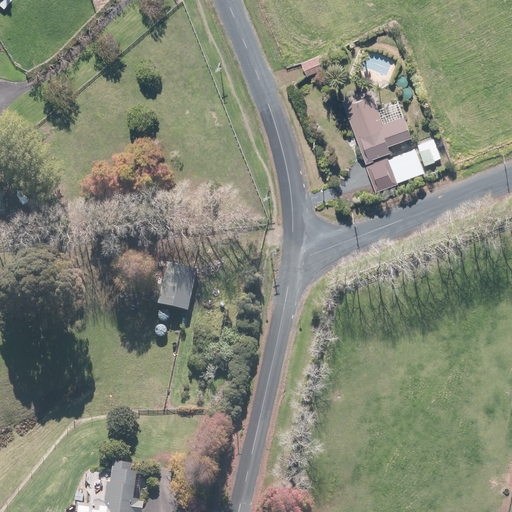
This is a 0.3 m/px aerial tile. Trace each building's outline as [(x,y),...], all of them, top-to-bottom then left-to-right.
[(320,55),(302,61),(307,76),(325,69),(320,55)] [(367,88),(340,99),(365,160),(418,138),(406,110),(380,120),(367,88)] [(435,137),(417,143),(424,164),(443,157),(435,137)] [(365,166),(374,189),(424,170),(415,147),(365,166)] [(7,173),(0,174),(0,217),(16,213),(7,173)] [(22,187),(14,191),(23,211),(31,207),(22,187)] [(161,264),(155,307),(188,311),(193,268),(161,264)] [(143,511),(148,467),(103,463),(99,503),(77,501),(75,511),(143,511)]
